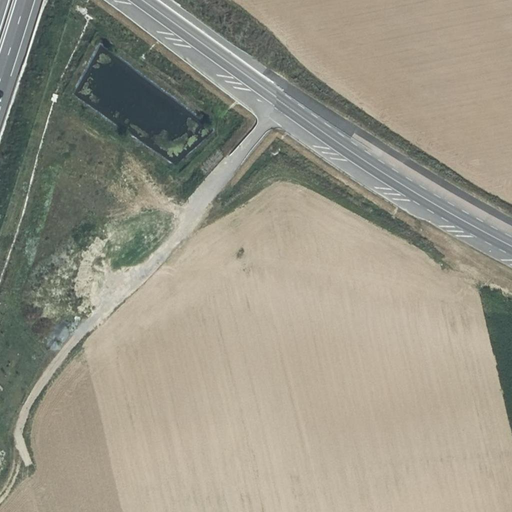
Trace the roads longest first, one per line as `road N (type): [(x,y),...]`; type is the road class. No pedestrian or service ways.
road 1 (track): [(0,499),(12,480),(19,422),(39,384),(287,103)]
road 2 (secondary): [(142,0),(368,161),(511,245)]
